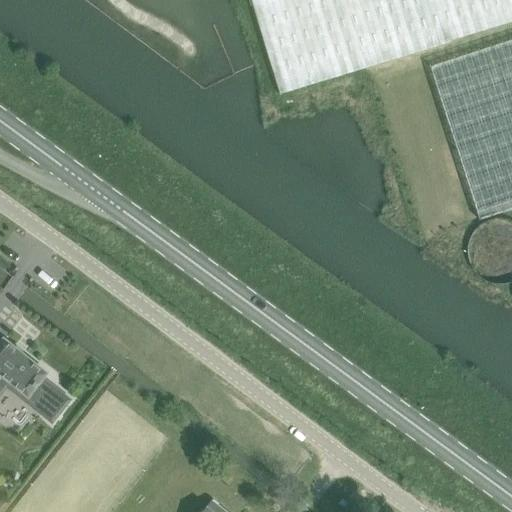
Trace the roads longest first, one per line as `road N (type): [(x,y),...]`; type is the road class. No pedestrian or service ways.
road 1 (unclassified): [(424,511),(0,211)]
road 2 (primary): [(511,497),(96,186)]
